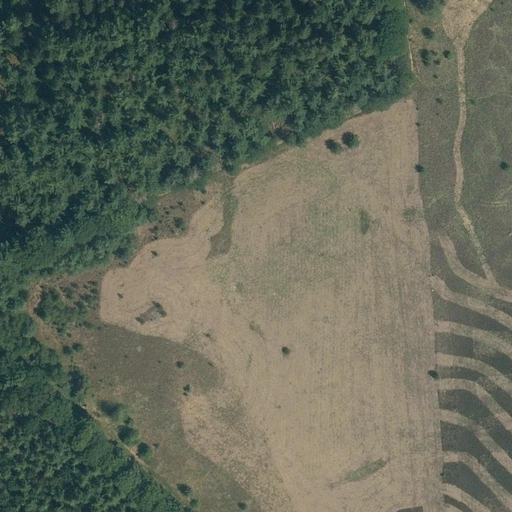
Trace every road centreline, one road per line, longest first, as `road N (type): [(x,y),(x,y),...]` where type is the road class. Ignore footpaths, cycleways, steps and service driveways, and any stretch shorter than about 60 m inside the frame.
road 1 (track): [(410,72),(411,83),(0,266)]
road 2 (track): [(186,511),(0,336)]
